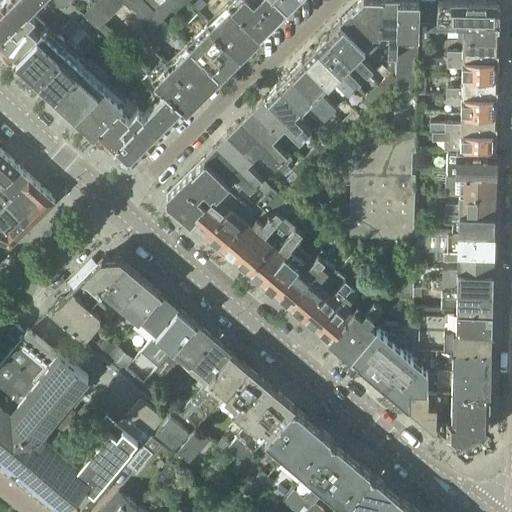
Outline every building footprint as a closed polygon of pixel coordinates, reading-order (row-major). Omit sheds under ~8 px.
[(0,0),(0,36),(28,8),(35,0),(54,0),(60,5),(64,0),(0,0)] [(84,0),(77,8),(83,13),(96,0),(84,0)] [(149,73),(168,91),(185,107),(199,93),(172,66),(174,64),(170,61),(152,43),(160,34),(170,24),(161,16),(177,0),(96,0),(83,13),(88,17),(97,26),(108,36),(118,45),(149,73)] [(226,0),(227,1),(259,33),(281,11),(276,6),(273,9),(266,2),(263,5),(259,1),(257,3),(254,0),(226,0)] [(260,0),(259,1),(263,5),(266,2),(273,9),(276,6),(281,11),(292,0),(260,0)] [(360,0),(340,21),(364,44),(373,35),(380,35),(380,32),(379,0),(360,0)] [(379,0),(380,32),(388,33),(387,68),(391,71),(395,75),(396,0),(379,0)] [(417,56),(417,38),(418,20),(417,0),(396,0),(395,75),(395,81),(398,78),(417,78),(417,74),(417,56)] [(417,0),(418,20),(436,20),(436,0),(417,0)] [(436,0),(436,20),(499,22),(499,5),(499,4),(495,0),(494,0),(495,0),(485,0),(436,0)] [(214,24),(212,25),(239,52),(259,33),(227,1),(209,19),(214,24)] [(0,36),(0,45),(13,57),(37,31),(30,24),(38,16),(28,8),(0,36)] [(71,36),(81,25),(71,16),(61,27),(71,36)] [(88,17),(81,25),(90,33),(97,26),(88,17)] [(462,30),(462,39),(498,40),(499,22),(436,20),(418,20),(417,38),(426,39),(426,38),(429,38),(429,29),(462,30)] [(327,33),(352,58),(366,72),(373,66),(358,51),(365,45),(364,44),(340,21),(327,33)] [(170,24),(160,34),(167,41),(177,31),(170,24)] [(212,25),(192,46),(219,73),(239,52),(212,25)] [(13,57),(34,76),(62,45),(42,26),(37,31),(13,57)] [(315,45),(354,84),(361,78),(346,64),(352,58),(327,33),(315,45)] [(118,45),(108,36),(101,43),(111,52),(118,45)] [(417,38),(417,56),(425,56),(426,39),(417,38)] [(34,76),(54,94),(82,64),(71,53),(76,47),(68,39),(62,45),(34,76)] [(447,49),(446,57),(498,58),(498,40),(462,39),(462,49),(447,49)] [(315,45),(302,58),(327,82),(336,92),(342,97),(354,84),(315,45)] [(192,46),(174,64),(172,66),(199,93),(219,73),(192,46)] [(446,57),(429,56),(429,67),(446,67),(446,64),(461,65),(461,75),(497,76),(498,58),(446,57)] [(290,69),(330,109),(342,97),(336,92),(327,82),(302,58),(290,69)] [(54,94),(74,113),(103,82),(82,64),(54,94)] [(142,81),(148,74),(139,65),(132,73),(142,81)] [(278,82),(302,107),(309,100),(324,115),(330,109),(290,69),(278,82)] [(391,71),(378,84),(385,91),(395,81),(395,75),(391,71)] [(417,74),(417,78),(417,91),(417,93),(425,93),(425,74),(417,74)] [(446,85),(446,94),(497,95),(497,76),(461,75),(461,85),(446,85)] [(74,113),(94,131),(123,101),(103,82),(74,113)] [(266,94),(305,133),(311,127),(297,113),(302,107),(278,82),(266,94)] [(366,96),(367,97),(373,103),(374,102),(385,91),(378,84),(366,96)] [(394,128),(362,159),(351,170),(349,234),(413,236),(413,229),(414,172),(415,166),(416,127),(416,111),(417,93),(417,91),(405,90),(405,120),(401,120),(400,128),(394,128)] [(145,114),(112,147),(126,160),(131,160),(132,160),(185,107),(168,91),(145,114)] [(424,111),(425,93),(417,93),(416,111),(422,111),(424,111)] [(253,107),(278,131),(284,125),(299,140),(305,133),(266,94),(253,107)] [(461,102),(460,112),(496,113),(497,95),(446,94),(445,101),(461,102)] [(94,131),(112,147),(145,114),(127,97),(123,101),(94,131)] [(367,97),(358,106),(364,112),(373,103),(367,97)] [(374,102),(373,103),(364,112),(361,115),(357,119),(365,127),(382,110),(374,102)] [(253,107),(241,118),(287,164),(292,159),(286,152),(272,137),(278,131),(253,107)] [(353,108),(341,120),(348,127),(357,119),(361,115),(353,108)] [(430,121),(430,129),(496,130),(496,113),(460,112),(460,121),(430,121)] [(228,131),(253,156),(259,150),(274,164),(275,163),(283,171),(288,166),(241,118),(228,131)] [(341,120),(328,132),(336,140),(348,127),(341,120)] [(430,129),(430,141),(445,141),(445,149),(448,149),(496,149),(496,130),(430,129)] [(264,193),(269,188),(271,186),(247,162),(253,156),(228,131),(216,144),(254,182),(264,193)] [(328,132),(316,145),(323,152),(336,140),(328,132)] [(216,144),(203,156),(229,179),(234,185),(237,189),(244,183),(248,188),(254,182),(216,144)] [(316,145),(304,157),(310,163),(311,165),(323,152),(316,145)] [(0,193),(28,223),(44,207),(48,207),(51,204),(51,200),(54,198),(1,149),(0,149),(0,193)] [(415,166),(414,172),(445,172),(495,173),(496,149),(448,149),(448,167),(415,166)] [(168,198),(190,217),(213,190),(216,192),(222,186),(229,179),(203,156),(167,192),(168,198)] [(310,163),(304,157),(302,156),(290,168),(298,175),(310,163)] [(445,172),(445,192),(459,193),(494,193),(495,173),(445,172)] [(229,179),(222,186),(227,192),(234,185),(229,179)] [(221,243),(235,255),(275,207),(287,194),(282,190),(277,196),(269,188),(264,193),(259,199),(254,203),(221,243)] [(190,217),(205,230),(228,203),(216,192),(213,190),(190,217)] [(205,230),(221,243),(254,203),(239,190),(228,203),(205,230)] [(0,217),(16,235),(28,223),(0,193),(0,217)] [(430,203),(430,211),(494,212),(494,193),(459,193),(459,202),(444,201),(444,204),(430,203)] [(289,195),(287,194),(275,207),(276,208),(278,207),(280,208),(286,213),(297,201),(289,194),(289,195)] [(260,276),(262,278),(293,241),(302,230),(276,208),(275,207),(235,255),(240,259),(240,258),(260,276)] [(458,220),(458,230),(494,231),(494,212),(430,211),(430,218),(444,219),(444,220),(458,220)] [(16,235),(0,217),(0,237),(10,242),(16,235)] [(424,249),(435,249),(493,251),(494,231),(458,230),(425,229),(424,249)] [(289,301),(303,312),(325,286),(339,270),(331,264),(348,244),(342,239),(334,248),(325,259),(289,301)] [(262,278),(276,290),(307,252),(293,241),(262,278)] [(457,259),(457,269),(493,270),(493,251),(435,249),(434,258),(457,259)] [(307,252),(276,290),(289,301),(325,259),(318,253),(314,258),(307,252)] [(344,276),(344,277),(332,292),(325,286),(303,312),(317,324),(352,282),(369,262),(361,256),(344,276)] [(99,290),(103,285),(124,261),(119,257),(102,258),(73,286),(100,309),(105,303),(102,300),(106,296),(99,290)] [(110,291),(121,301),(142,275),(124,261),(103,285),(99,290),(106,296),(110,291)] [(430,277),(430,287),(442,287),(492,288),(493,270),(457,269),(447,268),(447,278),(430,277)] [(121,301),(138,315),(159,290),(142,275),(121,301)] [(374,298),(381,304),(412,301),(412,296),(412,295),(412,288),(412,286),(412,275),(390,275),(374,298)] [(317,324),(351,353),(377,323),(379,321),(378,320),(375,324),(369,319),(381,304),(374,298),(364,309),(357,302),(352,308),(346,303),(358,287),(352,282),(317,324)] [(97,312),(100,309),(73,286),(53,306),(82,331),(87,326),(90,328),(101,315),(97,312)] [(442,287),(442,296),(456,297),(456,306),(492,308),(492,288),(442,287)] [(412,288),(412,295),(412,296),(421,296),(420,288),(412,288)] [(138,315),(156,330),(177,305),(159,290),(138,315)] [(152,335),(140,349),(158,364),(194,320),(177,305),(156,330),(152,335)] [(412,315),(411,324),(419,324),(447,325),(491,326),(492,308),(456,306),(412,305),(412,315)] [(399,323),(411,324),(412,315),(400,313),(399,323)] [(182,353),(191,360),(212,335),(194,320),(158,364),(154,369),(162,377),(182,353)] [(8,332),(17,339),(23,330),(15,323),(8,332)] [(350,354),(351,355),(358,360),(383,381),(405,400),(409,403),(409,386),(436,387),(445,387),(446,371),(446,353),(446,339),(447,325),(419,324),(418,359),(377,323),(351,354),(350,354)] [(491,326),(447,325),(446,339),(494,340),(494,335),(491,334),(491,326)] [(78,407),(68,398),(88,374),(67,357),(58,349),(57,349),(55,351),(27,327),(0,359),(0,450),(19,466),(25,471),(66,505),(84,484),(90,490),(93,492),(131,447),(139,438),(116,418),(108,411),(86,438),(95,446),(80,466),(78,464),(50,441),(47,439),(46,438),(47,437),(40,432),(51,419),(52,418),(61,426),(78,407)] [(116,344),(102,333),(96,341),(109,352),(116,344)] [(191,360),(209,375),(230,350),(212,335),(191,360)] [(446,339),(446,353),(490,354),(491,344),(494,344),(494,340),(446,339)] [(116,344),(109,352),(126,366),(134,357),(117,343),(116,344)] [(222,397),(225,393),(248,366),(230,350),(209,375),(204,381),(201,385),(207,391),(219,401),(222,397)] [(446,353),(446,371),(490,372),(490,354),(446,353)] [(232,406),(248,419),(260,404),(252,397),(266,381),(248,366),(225,393),(236,402),(232,406)] [(446,371),(445,387),(489,389),(490,372),(446,371)] [(248,419),(267,435),(293,404),(266,381),(252,397),(260,404),(248,419)] [(190,395),(198,401),(207,391),(201,385),(200,384),(190,395)] [(409,403),(436,426),(436,387),(409,386),(409,403)] [(436,387),(436,426),(458,444),(483,432),(484,432),(489,425),(488,424),(489,389),(445,387),(436,387)] [(185,417),(192,408),(197,402),(191,397),(179,411),(185,417)] [(126,416),(148,435),(163,417),(140,398),(126,416)] [(267,435),(265,438),(284,454),(285,455),(292,460),(304,470),(332,437),(314,421),(293,404),(267,435)] [(189,431),(170,415),(154,433),(173,449),(189,431)] [(198,428),(193,433),(203,441),(208,436),(198,428)] [(203,441),(193,433),(175,455),(178,457),(181,454),(187,460),(203,441)] [(126,463),(136,471),(160,442),(151,434),(126,463)] [(226,447),(235,455),(244,462),(252,452),(244,445),(245,443),(236,435),(226,447)] [(222,437),(217,443),(224,448),(229,443),(222,437)] [(332,437),(304,470),(316,481),(325,488),(332,494),(335,490),(347,501),(372,471),(332,437)] [(172,461),(157,478),(167,486),(181,469),(172,461)] [(260,481),(266,474),(261,470),(255,477),(260,481)] [(344,505),(352,511),(375,511),(394,490),(372,471),(347,501),(344,505)] [(293,488),(283,500),(297,511),(304,511),(312,503),(325,488),(316,481),(307,490),(303,496),(293,488)] [(281,498),(287,490),(280,484),(274,491),(281,498)] [(129,511),(137,503),(119,489),(100,511),(129,511)] [(408,511),(413,506),(394,490),(375,511),(408,511)] [(306,511),(326,511),(315,502),(306,511)] [(147,511),(137,503),(129,511),(162,511),(159,509),(156,511),(147,511)]
